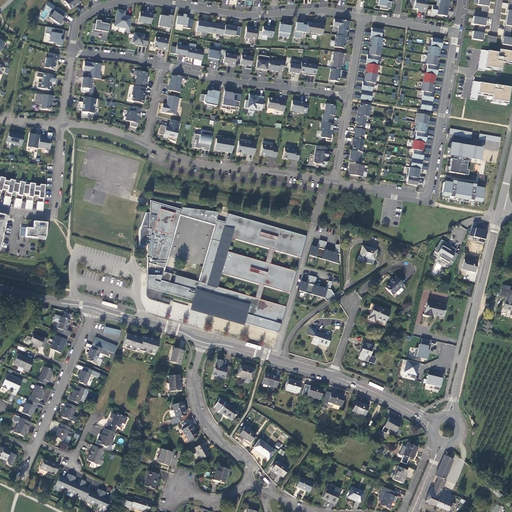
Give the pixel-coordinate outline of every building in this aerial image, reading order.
[(81,2),(79,0),(65,0),(64,1),(70,9),(77,4),(78,5),(81,2)] [(375,0),(375,2),(378,3),(380,3),(380,6),(379,9),(388,10),(388,8),(390,9),(391,2),(387,1),(386,0),(375,0)] [(427,0),(415,0),(414,8),(419,9),(418,11),(426,13),(427,0)] [(50,13),(55,6),(48,1),(41,11),(42,12),(40,15),(44,18),(48,11),(50,13)] [(448,8),(436,6),(432,5),(431,14),(446,16),(448,8)] [(67,14),(57,7),(52,14),(51,13),(48,17),(58,24),(61,25),(63,21),(61,20),(63,18),(64,18),(67,14)] [(125,14),(125,11),(117,10),(114,26),(126,29),(126,33),(129,33),(132,17),(123,16),(123,14),(125,14)] [(151,24),(153,13),(148,12),(148,13),(140,12),(138,22),(151,24)] [(186,15),(177,13),(175,24),(183,26),(183,27),(191,29),(193,19),(185,18),(186,15)] [(170,28),(173,16),(168,15),(168,17),(162,15),(160,26),(170,28)] [(486,26),(487,18),(474,15),(472,23),(486,26)] [(108,32),(110,19),(105,18),(105,23),(103,23),(103,21),(96,20),(95,24),(93,24),(92,31),(102,34),(103,31),(108,32)] [(348,29),(349,22),(334,19),(333,26),(338,27),(337,35),(346,37),(347,37),(348,29)] [(207,33),(209,22),(204,21),(204,22),(198,21),(196,31),(202,32),(201,34),(207,36),(207,33)] [(225,26),(225,25),(209,22),(207,33),(223,36),(223,34),(225,26)] [(289,38),(291,26),(286,25),(286,27),(283,26),(283,23),(280,22),(278,32),(279,32),(278,36),(289,38)] [(322,35),(324,24),(315,23),(308,22),(307,25),(306,32),(322,35)] [(306,32),(307,25),(303,24),(303,25),(300,25),(300,23),(296,23),(294,37),(300,38),(301,32),(306,33),(306,32)] [(272,38),(274,26),(270,25),(270,28),(263,26),(261,35),(268,36),(268,37),(272,38)] [(240,36),(241,28),(231,26),(231,27),(225,26),(223,34),(234,37),(235,35),(240,36)] [(62,39),(62,34),(56,33),(55,33),(53,31),(54,28),(46,27),(45,33),(48,34),(50,36),(49,41),(56,43),(56,45),(60,46),(60,45),(62,45),(63,41),(60,41),(60,39),(62,39)] [(256,40),(257,28),(253,27),(253,28),(246,27),(244,38),(256,40)] [(381,56),(385,29),(372,27),(368,54),(381,56)] [(472,39),(485,41),(486,32),(473,31),(472,39)] [(146,47),(148,38),(143,37),(143,35),(134,33),(133,38),(132,38),(131,43),(137,44),(137,45),(146,47)] [(337,35),(336,35),(334,47),(344,48),(346,37),(337,35)] [(168,39),(155,37),(153,47),(161,49),(161,50),(166,51),(168,39)] [(442,39),(432,37),(430,46),(440,48),(441,48),(442,39)] [(188,47),(177,45),(175,54),(186,56),(187,48),(188,47)] [(218,62),(221,48),(209,46),(207,59),(211,60),(211,61),(218,62)] [(438,57),(440,48),(430,46),(428,46),(427,55),(438,57)] [(203,51),(187,48),(186,56),(186,57),(197,59),(202,60),(203,51)] [(500,53),(481,50),(478,70),(485,71),(485,69),(500,72),(501,62),(511,63),(511,51),(500,50),(500,53)] [(344,53),(333,52),(332,61),(333,61),(331,68),(340,70),(341,62),(342,63),(344,53)] [(55,55),(48,53),(47,58),(46,58),(45,62),(44,68),(49,69),(57,71),(58,65),(57,65),(58,60),(57,60),(58,55),(55,55)] [(236,55),(225,53),(223,64),(227,64),(227,67),(234,68),(236,55)] [(269,57),(258,55),(256,70),(267,72),(267,71),(269,60),(269,57)] [(437,66),(438,57),(427,55),(425,64),(427,64),(437,66)] [(253,57),(241,56),(240,66),(245,66),(245,69),(250,70),(253,57)] [(373,101),(378,60),(366,58),(362,99),(373,101)] [(275,61),(269,60),(267,71),(278,73),(278,68),(284,69),(285,61),(275,60),(275,61)] [(296,61),(291,60),(291,64),(290,64),(288,73),(295,74),(299,74),(300,72),(300,65),(295,64),(296,61)] [(308,62),(301,61),(300,65),(300,72),(305,73),(305,75),(311,76),(311,75),(315,76),(317,66),(307,64),(308,62)] [(101,64),(84,62),(83,70),(89,71),(90,72),(90,74),(89,74),(88,78),(93,79),(100,80),(101,75),(99,75),(101,64)] [(438,66),(437,66),(427,64),(425,73),(435,75),(436,75),(438,66)] [(341,74),(341,70),(340,70),(331,68),(330,68),(329,80),(338,82),(339,74),(341,74)] [(147,73),(137,71),(136,76),(136,77),(135,86),(144,88),(145,83),(146,83),(147,79),(146,79),(147,73)] [(56,76),(37,72),(36,77),(42,78),(41,83),(38,82),(37,88),(50,90),(51,83),(54,84),(56,76)] [(434,84),(435,75),(425,73),(423,73),(422,82),(434,84)] [(170,81),(168,90),(180,93),(181,88),(179,88),(182,77),(177,76),(176,76),(172,76),(170,82),(170,81)] [(88,78),(82,77),(81,82),(82,82),(81,92),(89,93),(89,89),(91,89),(92,83),(93,79),(88,78)] [(432,93),(434,84),(422,82),(420,91),(422,91),(432,93)] [(510,87),(473,82),(470,99),(476,100),(477,95),(484,95),(483,99),(491,100),(491,103),(507,106),(510,87)] [(144,88),(135,86),(134,90),(133,89),(132,95),(132,96),(132,100),(132,101),(142,103),(144,102),(144,100),(143,98),(145,88),(144,88)] [(232,90),(224,89),(223,99),(224,99),(223,101),(222,101),(221,107),(226,108),(226,105),(230,106),(230,109),(235,109),(236,106),(239,107),(241,94),(234,92),(234,94),(232,93),(232,90)] [(211,92),(208,91),(207,95),(205,95),(203,101),(205,104),(216,106),(219,91),(214,90),(214,91),(211,90),(211,92)] [(433,93),(432,93),(422,91),(421,100),(432,102),(433,93)] [(254,109),(261,110),(264,96),(257,95),(257,97),(254,96),(255,94),(249,93),(248,100),(245,100),(244,107),(249,108),(248,111),(254,111),(254,109)] [(53,96),(43,94),(41,109),(50,110),(51,104),(52,104),(53,96)] [(167,104),(163,103),(161,112),(176,115),(179,98),(168,95),(167,101),(167,104)] [(96,99),(83,97),(83,102),(78,102),(78,107),(79,107),(79,109),(82,110),(81,115),(87,116),(88,113),(93,114),(94,108),(96,109),(97,102),(95,102),(96,99)] [(268,98),(267,108),(277,110),(277,111),(281,111),(283,100),(279,100),(279,99),(275,98),(274,99),(268,98)] [(303,102),(292,100),(290,110),(306,113),(308,104),(303,103),(303,102)] [(430,111),(432,102),(421,100),(419,109),(430,111)] [(323,114),(322,118),(332,120),(332,116),(334,116),(335,111),(334,111),(335,105),(326,104),(324,114),(323,114)] [(370,106),(360,104),(359,111),(357,110),(357,115),(368,117),(370,106)] [(141,108),(133,106),(131,112),(129,111),(128,115),(126,115),(125,120),(138,123),(139,119),(138,118),(139,113),(140,114),(141,108)] [(417,113),(415,122),(427,124),(429,115),(417,113)] [(355,126),(364,128),(365,120),(367,121),(368,117),(357,115),(356,119),(357,119),(355,126)] [(179,122),(170,120),(168,128),(165,127),(165,126),(161,125),(158,134),(163,135),(169,136),(168,139),(175,141),(178,129),(177,129),(179,122)] [(331,124),(321,122),(320,131),(321,133),(320,137),(326,138),(325,141),(331,142),(332,135),(330,135),(332,124),(331,124)] [(427,124),(415,122),(414,131),(416,131),(426,133),(427,124)] [(365,130),(355,128),(354,132),(355,132),(354,138),(363,140),(364,134),(365,130)] [(210,132),(201,131),(201,135),(194,134),(194,140),(195,140),(194,148),(201,149),(201,147),(203,148),(203,150),(209,151),(210,143),(208,143),(210,132)] [(416,131),(414,140),(424,142),(425,142),(427,133),(426,133),(416,131)] [(21,147),(24,135),(19,134),(19,135),(9,132),(6,142),(13,144),(14,145),(21,147)] [(39,136),(40,136),(29,134),(27,147),(37,149),(38,147),(39,136)] [(44,137),(39,136),(38,147),(49,149),(51,139),(44,138),(44,137)] [(222,140),(216,139),(214,150),(231,153),(233,140),(223,138),(222,140)] [(352,142),(353,143),(352,151),(360,152),(362,152),(364,140),(363,140),(354,138),(353,138),(352,142)] [(413,149),(423,151),(424,142),(414,140),(413,140),(411,149),(413,149)] [(251,143),(238,141),(236,152),(242,153),(249,154),(254,155),(256,143),(251,142),(251,143)] [(481,148),(450,142),(448,155),(479,160),(481,148)] [(273,146),(262,144),(260,155),(276,157),(277,149),(273,148),(273,146)] [(327,148),(317,146),(317,151),(316,150),(314,162),(315,164),(319,164),(320,166),(323,166),(329,163),(326,159),(326,157),(327,157),(328,153),(327,152),(327,148)] [(295,149),(284,148),(282,158),(298,161),(300,152),(295,151),(295,149)] [(413,149),(412,158),(422,160),(424,151),(423,151),(413,149)] [(352,151),(351,150),(349,163),(358,165),(360,152),(352,151)] [(422,160),(412,158),(410,167),(421,169),(422,160)] [(466,166),(467,161),(450,159),(448,172),(465,175),(466,166)] [(358,165),(349,163),(348,167),(349,167),(348,174),(362,177),(364,166),(358,165)] [(418,178),(408,176),(406,184),(417,186),(418,178)] [(9,181),(4,180),(2,189),(9,191),(8,193),(12,194),(12,192),(14,183),(15,180),(10,179),(9,181)] [(19,184),(14,183),(12,192),(19,193),(19,195),(22,196),(23,193),(24,184),(25,182),(20,182),(19,184)] [(451,184),(444,182),(442,195),(481,202),(483,189),(475,188),(474,192),(470,192),(471,185),(456,183),(455,189),(450,189),(451,184)] [(35,184),(30,183),(30,185),(24,184),(23,193),(30,194),(30,197),(33,197),(35,184)] [(40,187),(34,186),(33,195),(40,196),(40,198),(44,198),(45,185),(40,184),(40,187)] [(148,238),(149,238),(150,219),(150,213),(150,204),(163,208),(175,212),(171,227),(175,228),(173,235),(180,215),(214,225),(197,280),(198,281),(197,282),(214,287),(215,285),(219,272),(222,262),(231,265),(232,262),(222,259),(225,250),(229,236),(231,229),(223,227),(225,221),(217,219),(216,220),(180,210),(181,208),(150,199),(148,238)] [(156,219),(150,219),(149,238),(148,256),(147,256),(147,261),(164,266),(173,235),(175,228),(171,227),(175,212),(163,208),(150,204),(150,213),(158,215),(156,219)] [(219,211),(182,206),(181,208),(180,210),(216,220),(217,219),(219,211)] [(300,258),(306,236),(227,213),(225,221),(223,227),(231,229),(229,236),(269,248),(265,262),(225,250),(222,259),(232,262),(231,265),(222,262),(219,272),(258,284),(254,297),(215,285),(214,287),(197,282),(198,281),(197,280),(175,274),(175,275),(173,283),(169,281),(171,274),(162,271),(159,281),(156,280),(158,276),(155,275),(156,274),(146,273),(146,286),(162,291),(162,289),(209,303),(208,306),(206,312),(277,333),(285,307),(259,299),(263,285),(289,293),(296,271),(270,263),(274,250),(300,258)] [(19,236),(25,237),(37,238),(37,236),(45,237),(47,223),(33,222),(32,229),(26,228),(20,228),(19,236)] [(442,261),(447,264),(449,260),(454,252),(456,249),(451,246),(449,249),(447,248),(449,245),(446,243),(447,242),(441,239),(436,247),(435,246),(434,248),(435,249),(434,251),(437,253),(437,252),(440,254),(439,256),(443,259),(442,261)] [(339,264),(339,245),(335,245),(335,253),(324,250),(326,242),(319,240),(317,247),(311,246),(308,255),(339,264)] [(376,250),(361,246),(358,256),(364,258),(363,262),(371,264),(372,264),(376,250)] [(457,254),(454,252),(449,260),(452,262),(457,254)] [(474,272),(477,262),(464,259),(462,269),(474,272)] [(432,272),(437,275),(442,265),(437,262),(432,272)] [(326,301),(334,296),(330,290),(329,290),(331,282),(328,281),(325,288),(314,285),(316,277),(308,275),(306,283),(300,281),(297,290),(323,298),(326,301)] [(392,281),(384,287),(392,295),(403,285),(395,277),(391,280),(392,281)] [(162,291),(146,286),(146,292),(146,294),(147,296),(149,298),(150,298),(159,301),(162,291)] [(508,291),(509,287),(502,286),(500,296),(505,298),(502,308),(510,310),(509,315),(511,315),(511,299),(510,299),(511,292),(508,291)] [(186,315),(189,306),(172,301),(171,305),(153,300),(150,312),(174,319),(181,321),(182,314),(186,315)] [(444,306),(427,301),(423,315),(431,317),(432,313),(442,316),(444,306)] [(390,313),(374,305),(369,317),(368,320),(373,323),(375,320),(384,324),(390,313)] [(56,323),(53,332),(64,336),(66,331),(61,329),(65,319),(56,316),(54,322),(56,323)] [(117,331),(102,327),(100,334),(115,337),(117,331)] [(315,329),(308,327),(306,334),(312,336),(310,343),(316,345),(317,343),(327,346),(330,336),(315,331),(315,329)] [(36,348),(40,350),(44,340),(40,338),(39,340),(29,335),(25,343),(31,345),(30,347),(36,350),(36,348)] [(151,355),(155,340),(140,336),(139,339),(123,335),(118,349),(135,353),(135,351),(151,355)] [(56,354),(62,340),(52,336),(46,350),(56,354)] [(430,346),(431,340),(422,337),(420,344),(419,344),(418,348),(415,347),(413,355),(427,358),(429,350),(428,349),(428,346),(430,346)] [(92,339),(89,346),(90,346),(101,351),(111,355),(113,348),(92,339)] [(374,347),(362,342),(359,349),(360,350),(357,358),(366,362),(370,353),(371,354),(374,347)] [(85,357),(84,361),(91,364),(96,366),(99,360),(94,358),(96,354),(103,357),(105,353),(90,346),(88,350),(86,349),(83,357),(85,357)] [(178,364),(182,352),(173,349),(168,361),(178,364)] [(18,369),(24,372),(28,361),(12,354),(8,364),(19,369),(18,369)] [(213,375),(225,377),(227,367),(221,366),(223,360),(217,359),(213,375)] [(417,367),(419,368),(420,363),(406,359),(403,371),(411,373),(410,377),(415,378),(417,367)] [(255,369),(241,364),(237,374),(245,377),(244,380),(245,382),(250,383),(255,369)] [(39,366),(32,381),(40,384),(42,379),(44,380),(47,372),(45,371),(46,369),(39,366)] [(92,372),(90,371),(81,367),(79,371),(77,370),(74,378),(75,378),(74,382),(83,386),(87,375),(88,375),(91,376),(92,372)] [(280,376),(267,372),(263,382),(277,387),(280,376)] [(439,390),(442,376),(438,375),(438,377),(434,376),(434,375),(428,373),(426,383),(434,385),(433,388),(439,390)] [(7,395),(12,397),(13,395),(19,380),(4,374),(0,384),(0,388),(2,390),(3,389),(8,392),(7,395)] [(178,376),(168,376),(169,391),(179,390),(178,376)] [(301,382),(289,379),(286,388),(298,392),(301,382)] [(26,395),(24,400),(25,400),(33,403),(36,399),(38,400),(40,394),(39,391),(40,388),(32,385),(28,395),(26,395)] [(323,389),(311,385),(308,395),(320,399),(323,389)] [(86,390),(82,389),(74,386),(70,396),(68,395),(66,400),(76,404),(77,400),(81,402),(86,390)] [(47,402),(51,389),(45,388),(41,400),(47,402)] [(345,396),(332,392),(329,401),(341,405),(345,396)] [(239,412),(220,399),(215,406),(220,410),(219,411),(233,420),(239,412)] [(33,408),(34,404),(33,403),(25,400),(24,404),(23,403),(18,413),(28,417),(31,408),(33,408)] [(369,406),(357,401),(353,411),(365,416),(369,406)] [(168,421),(169,425),(178,422),(177,418),(185,415),(181,402),(172,405),(173,410),(168,412),(171,420),(168,421)] [(68,420),(73,407),(65,403),(63,406),(62,407),(57,416),(68,420)] [(105,422),(102,428),(112,432),(114,426),(117,427),(119,423),(122,424),(125,417),(115,413),(114,415),(109,413),(107,418),(110,419),(108,423),(105,422)] [(26,427),(27,423),(17,418),(12,416),(10,420),(11,422),(15,424),(11,433),(21,437),(24,431),(25,432),(27,427),(26,427)] [(401,423),(391,417),(385,427),(396,433),(396,432),(401,424),(401,423)] [(67,428),(58,424),(57,428),(56,427),(54,432),(55,432),(53,437),(56,439),(57,440),(62,442),(64,435),(67,428)] [(197,437),(190,426),(182,431),(189,442),(197,437)] [(109,437),(112,432),(102,428),(102,427),(98,436),(96,438),(94,443),(102,446),(106,445),(107,442),(110,443),(112,438),(109,437)] [(256,436),(246,428),(240,436),(250,444),(256,436)] [(275,453),(264,446),(265,445),(260,441),(254,449),(259,453),(269,461),(275,453)] [(414,458),(419,447),(410,443),(405,454),(414,458)] [(210,455),(204,444),(195,449),(197,453),(195,454),(198,460),(200,459),(201,460),(210,455)] [(94,464),(101,449),(91,445),(88,452),(88,453),(87,455),(86,456),(84,459),(85,461),(94,464)] [(166,463),(170,451),(160,447),(156,460),(166,463)] [(7,451),(0,448),(0,459),(4,461),(5,466),(8,467),(13,456),(8,454),(7,451)] [(425,501),(435,506),(441,492),(442,490),(447,480),(445,479),(454,460),(446,457),(444,456),(437,475),(440,477),(435,488),(432,487),(428,494),(425,501)] [(50,472),(54,474),(57,466),(49,462),(49,463),(41,460),(37,469),(44,472),(45,472),(49,474),(50,472)] [(289,471),(278,463),(273,471),(284,479),(289,471)] [(224,482),(228,469),(218,466),(213,478),(224,482)] [(404,482),(409,471),(400,467),(395,478),(404,482)] [(157,473),(148,469),(143,483),(151,486),(154,478),(155,478),(157,473)] [(64,479),(58,477),(54,487),(55,487),(53,491),(59,493),(60,489),(62,490),(63,488),(68,490),(67,492),(74,495),(75,493),(78,494),(77,496),(85,499),(85,501),(93,504),(94,502),(98,504),(98,506),(106,509),(109,499),(103,497),(105,491),(97,488),(95,494),(89,491),(88,489),(82,487),(84,481),(80,479),(78,485),(72,483),(74,477),(66,474),(64,479)] [(313,484),(300,479),(297,487),(310,492),(313,484)] [(384,502),(382,504),(392,509),(397,497),(396,497),(398,492),(384,486),(382,490),(384,491),(382,495),(383,498),(381,500),(384,502)] [(337,503),(343,489),(337,487),(336,491),(328,488),(324,497),(337,503)] [(366,493),(354,487),(350,496),(361,502),(366,493)] [(454,498),(441,492),(435,506),(448,511),(450,511),(454,504),(451,503),(454,498)] [(145,511),(150,500),(133,495),(132,498),(124,496),(122,505),(129,507),(130,504),(142,507),(140,511),(145,511)] [(502,511),(504,507),(495,503),(491,511),(502,511)]
